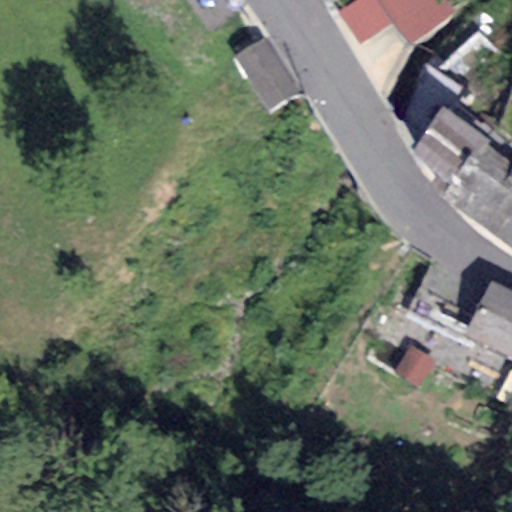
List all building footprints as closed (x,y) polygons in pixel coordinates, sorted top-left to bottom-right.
[(376,0),(351,0),(336,11),(359,46),(393,24),(376,0)] [(441,0),(376,0),(393,24),(407,45),(451,15),(441,0)] [(488,140),(439,108),(410,151),(451,187),(441,199),(472,221),(511,166),(511,165),(484,145),(488,140)] [(511,166),(472,221),(511,250),(511,166)] [(511,292),(489,282),(464,336),(511,358),(511,292)] [(435,361),(409,347),(394,376),(419,390),(435,361)]
